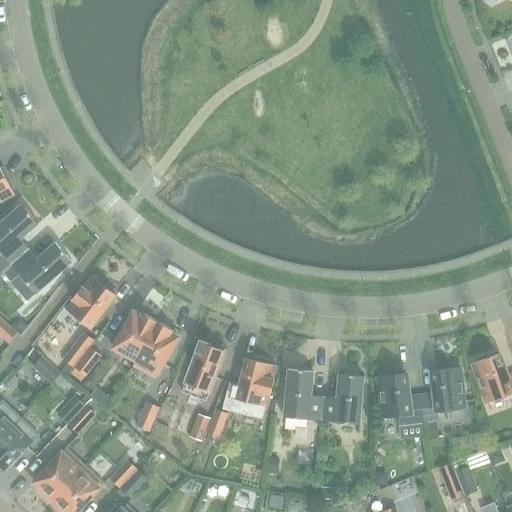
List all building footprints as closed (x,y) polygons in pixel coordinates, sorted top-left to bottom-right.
[(0,198),(15,191),(5,172),(2,166),(0,166),(0,198)] [(21,203),(0,221),(0,252),(1,254),(0,254),(0,272),(0,273),(1,272),(10,264),(28,248),(20,239),(38,223),(21,203)] [(10,264),(1,272),(10,282),(19,274),(36,293),(72,261),(55,242),(36,257),(28,248),(10,264)] [(104,298),(111,288),(94,274),(84,288),(82,286),(72,299),(74,300),(67,310),(89,327),(109,301),(104,298)] [(112,347),(135,360),(157,320),(142,312),(140,315),(132,311),(112,347)] [(0,317),(0,334),(7,342),(16,332),(0,317)] [(157,320),(135,360),(132,365),(155,378),(178,337),(170,333),(172,329),(157,320)] [(83,332),(63,359),(73,366),(93,340),(83,332)] [(181,391),(205,400),(224,350),(210,345),(211,343),(199,339),(195,351),(196,351),(181,391)] [(74,367),(85,376),(101,355),(89,346),(74,367)] [(492,353),(471,360),(486,402),(511,393),(511,394),(511,373),(506,375),(502,362),(498,350),(492,353)] [(229,382),(224,404),(235,406),(234,410),(261,417),(267,394),(269,394),(273,379),(271,378),(275,362),(247,355),(240,385),(229,382)] [(51,383),(60,374),(41,356),(33,365),(51,383)] [(433,393),(421,394),(424,421),(438,420),(437,411),(463,408),(458,364),(437,366),(430,367),(432,379),(433,393)] [(313,371),(287,369),(283,416),(321,420),(323,396),(311,395),(313,371)] [(399,371),(377,373),(382,418),(397,416),(398,424),(424,421),(421,394),(408,396),(407,382),(405,370),(399,371)] [(323,396),(321,420),(359,424),(364,376),(338,373),(336,397),(323,396)] [(84,405),(74,395),(57,414),(67,423),(84,405)] [(0,438),(20,418),(2,401),(0,402),(0,438)] [(146,401),(135,425),(149,431),(159,407),(146,401)] [(94,414),(84,405),(67,423),(77,433),(94,414)] [(215,409),(206,432),(218,437),(227,413),(215,409)] [(210,417),(198,413),(189,437),(201,441),(210,417)] [(20,418),(0,438),(0,466),(1,468),(3,467),(5,469),(38,435),(20,418)] [(36,490),(49,502),(84,465),(65,447),(33,481),(39,487),(36,490)] [(110,478),(120,488),(137,469),(127,460),(110,478)] [(84,465),(49,502),(59,511),(64,511),(65,511),(75,511),(103,483),(84,465)] [(467,466),(455,471),(465,494),(476,490),(467,466)] [(137,469),(120,488),(130,497),(147,478),(137,469)] [(465,494),(455,471),(442,476),(451,500),(465,494)] [(482,508),(483,511),(509,511),(510,511),(509,511),(498,511),(494,503),(482,508)]
